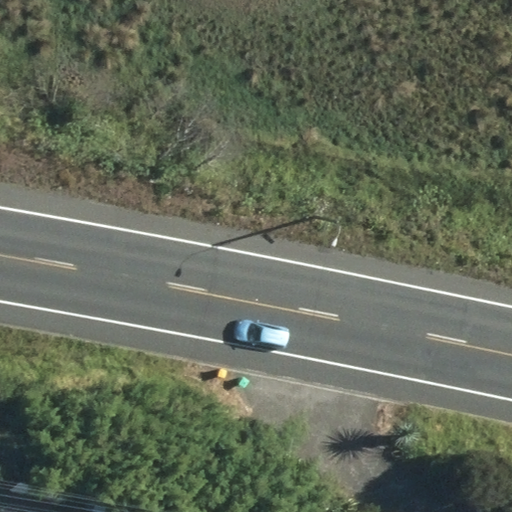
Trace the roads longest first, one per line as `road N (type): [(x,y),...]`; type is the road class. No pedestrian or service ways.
road 1 (primary): [(324,315),(0,258)]
road 2 (residential): [(414,511),(343,474),(318,437),(324,315)]
road 3 (primary): [(511,355),(324,315)]
